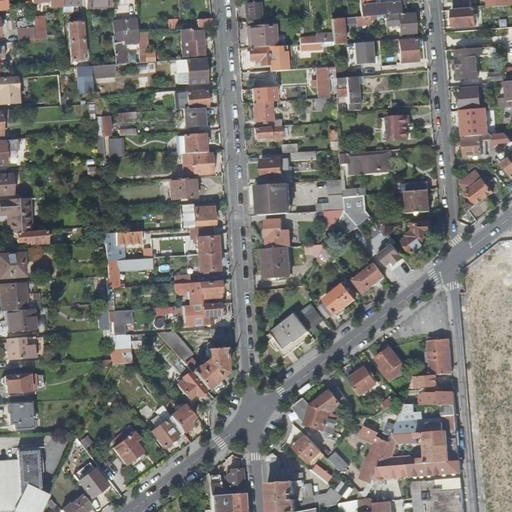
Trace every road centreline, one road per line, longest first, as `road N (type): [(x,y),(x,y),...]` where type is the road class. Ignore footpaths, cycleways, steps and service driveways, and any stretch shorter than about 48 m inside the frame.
road 1 (residential): [(248,406),(219,0)]
road 2 (residential): [(427,0),(448,268)]
road 3 (residential): [(448,268),(470,511)]
road 4 (residential): [(259,409),(448,268)]
road 5 (residential): [(128,511),(240,426)]
